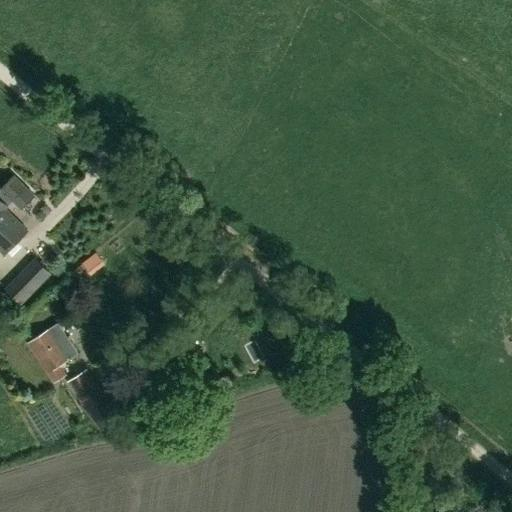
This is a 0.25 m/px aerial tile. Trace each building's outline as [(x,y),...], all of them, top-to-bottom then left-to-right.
[(23,208),(36,195),(16,175),(0,190),(0,249),(3,252),(26,229),(5,208),(13,200),(23,208)] [(52,273),(35,256),(4,287),(21,305),(52,273)] [(58,322),(28,341),(53,383),(66,375),(60,365),(78,353),(58,322)] [(86,368),(68,380),(90,416),(109,403),(86,368)] [(158,399),(145,378),(112,400),(124,420),(158,399)]
